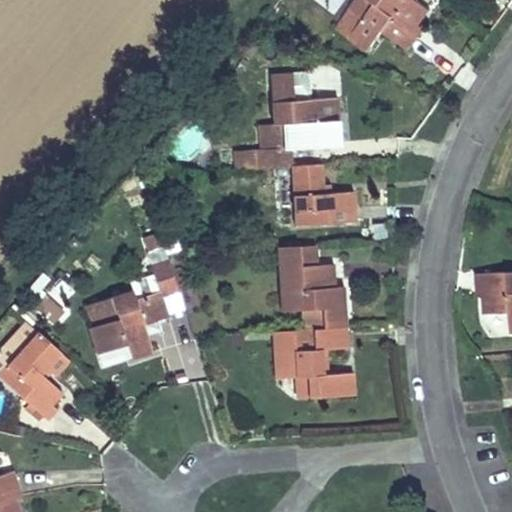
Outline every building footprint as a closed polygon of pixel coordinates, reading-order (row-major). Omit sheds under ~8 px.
[(360,0),(352,11),(349,9),(335,27),(364,49),(379,29),(406,49),(417,35),(412,31),(428,8),(417,0),(360,0)] [(290,167),(294,167),(291,147),(311,146),(310,120),(338,118),(336,96),(294,99),(292,72),(270,73),(273,122),(282,122),(284,147),(262,148),(257,149),(258,169),(290,167)] [(282,122),(273,122),(261,123),(262,148),(284,147),(282,122)] [(258,169),(257,149),(235,150),(237,170),(258,169)] [(294,167),(290,167),(294,226),(354,221),(352,190),(330,192),(322,193),(321,184),(320,165),(294,167)] [(321,184),(322,193),(330,192),(329,184),(321,184)] [(299,257),(315,258),(317,240),(301,239),(299,257)] [(280,309),(304,308),(323,306),(325,328),(313,329),(314,348),(296,349),(294,330),(273,331),(275,377),(296,376),(307,375),(309,396),(353,393),(351,371),(322,373),(321,348),(347,346),(343,286),(333,286),(325,287),(325,280),(333,279),(332,263),(298,265),(297,245),(277,247),(280,309)] [(179,293),(168,260),(150,266),(158,291),(135,299),(133,289),(87,304),(95,324),(119,316),(128,341),(133,356),(153,349),(144,323),(168,315),(162,299),(179,293)] [(511,270),(474,273),(475,287),(481,287),(483,314),(510,312),(511,329),(511,270)] [(323,306),(304,308),(305,329),(313,329),(325,328),(323,306)] [(128,341),(119,316),(95,324),(90,326),(99,351),(128,341)] [(59,352),(36,331),(0,371),(0,377),(40,414),(61,391),(45,378),(41,374),(46,367),(59,352)] [(41,374),(45,378),(50,371),(46,367),(41,374)] [(307,375),(296,376),(297,397),(309,396),(307,375)] [(0,511),(17,511),(10,491),(18,488),(12,470),(0,474),(0,511)]
